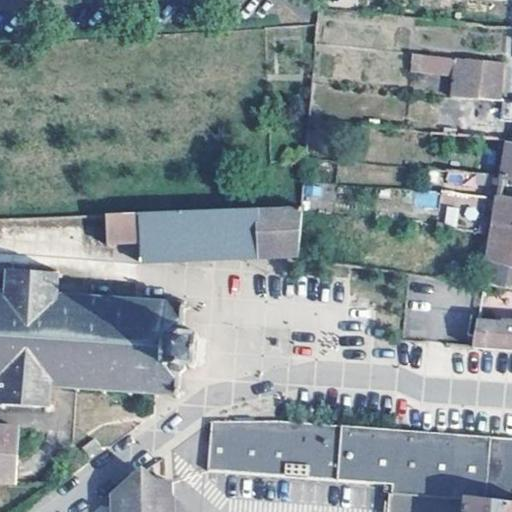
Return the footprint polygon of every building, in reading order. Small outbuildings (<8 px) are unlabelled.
[(456,54),(413,50),(411,66),(455,70),(456,54)] [(453,91),(498,95),(501,58),(456,54),(455,70),(453,91)] [(511,96),(499,95),(498,111),(511,111),(511,96)] [(506,172),(511,172),(511,137),(508,137),(503,171),(506,172)] [(511,195),(511,172),(506,172),(502,194),(511,195)] [(511,195),(502,194),(491,257),(511,262),(511,195)] [(300,253),(304,204),(107,212),(107,242),(141,241),(141,260),(300,253)] [(60,238),(59,215),(8,217),(8,240),(60,238)] [(511,262),(491,257),(487,279),(511,285),(511,262)] [(15,265),(9,265),(9,269),(0,268),(0,402),(0,403),(0,407),(5,407),(5,403),(46,406),(46,410),(50,410),(50,407),(54,407),(54,402),(50,402),(51,389),(55,389),(55,384),(76,386),(76,391),(80,391),(80,387),(103,387),(102,392),(107,393),(107,387),(129,389),(128,394),(133,394),(133,388),(156,390),(155,395),(160,395),(159,390),(176,391),(176,396),(181,396),(181,393),(186,392),(186,388),(181,388),(181,377),(185,364),(190,364),(190,368),(194,369),(194,363),(199,363),(200,359),(195,359),(196,339),(201,339),(201,333),(197,334),(197,329),(192,328),(192,333),(188,332),(186,327),(184,319),(185,308),(191,308),(190,303),(185,302),(185,298),(181,297),(181,303),(165,302),(165,296),(160,296),(160,302),(139,300),(139,295),(135,295),(135,300),(112,298),(113,294),(108,294),(108,299),(85,297),(85,292),(81,291),(81,298),(60,297),(60,291),(57,291),(58,277),(62,277),(63,272),(57,272),(58,268),(53,267),(53,271),(15,270),(15,265)] [(511,307),(511,285),(487,279),(482,301),(511,307)] [(511,318),(503,317),(502,320),(480,316),(478,331),(445,328),(444,343),(511,348),(511,318)] [(206,461),(206,467),(203,494),(290,500),(386,507),(386,506),(392,507),(448,511),(450,511),(451,494),(511,501),(511,434),(387,425),(336,422),(286,418),(213,419),(210,460),(206,461)] [(20,427),(0,425),(0,480),(17,482),(20,427)] [(101,448),(94,439),(82,448),(88,456),(101,448)] [(174,511),(176,476),(157,473),(157,460),(123,486),(121,511),(174,511)] [(511,511),(511,501),(451,494),(450,511),(430,511),(392,507),(386,506),(386,507),(385,511),(511,511)]
